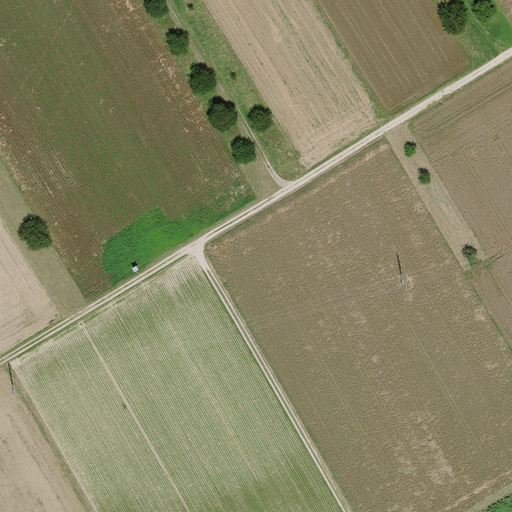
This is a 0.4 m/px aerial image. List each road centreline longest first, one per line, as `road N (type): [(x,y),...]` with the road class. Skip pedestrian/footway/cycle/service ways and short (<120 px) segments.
road 1 (track): [(0,361),(511,52)]
road 2 (track): [(346,511),(193,244)]
road 3 (track): [(286,188),(170,0)]
